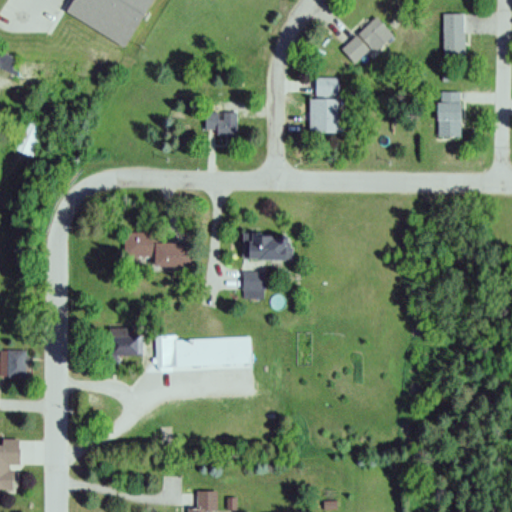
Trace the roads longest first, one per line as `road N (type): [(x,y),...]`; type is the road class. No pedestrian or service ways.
road 1 (residential): [(77,187),(106,178),(511,181)]
road 2 (residential): [(56,511),(53,227),(77,187)]
road 3 (residential): [(314,0),(279,49),(270,177)]
road 4 (residential): [(504,181),(504,0)]
